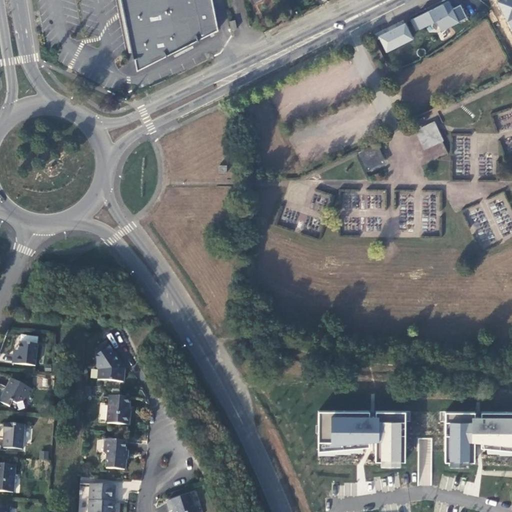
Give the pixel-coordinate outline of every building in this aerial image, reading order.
[(210,0),(120,0),(135,70),(216,29),(210,0)] [(449,0),(413,18),(419,31),(436,23),(440,31),(468,19),(461,5),(453,9),(449,0)] [(511,0),(500,0),(498,1),(511,32),(511,0)] [(405,22),(378,37),(386,54),(415,40),(405,22)] [(500,131),(511,126),(511,108),(494,116),(500,131)] [(433,124),(420,131),(426,144),(439,137),(433,124)] [(377,148),(363,155),(368,167),(383,160),(377,148)] [(21,343),(20,351),(20,356),(15,355),(14,364),(37,367),(39,345),(38,345),(39,338),(23,336),(22,343),(21,343)] [(98,355),(110,347),(107,341),(97,347),(98,355)] [(125,368),(110,347),(98,355),(97,366),(99,370),(97,379),(124,382),(125,368)] [(37,386),(47,386),(48,377),(37,377),(37,386)] [(35,392),(14,380),(1,402),(11,408),(14,403),(17,405),(25,403),(27,400),(30,402),(35,392)] [(130,398),(110,395),(108,423),(128,424),(130,413),(128,413),(130,398)] [(318,411),(318,457),(375,452),(375,463),(405,463),(405,412),(318,411)] [(474,453),(511,456),(511,412),(446,412),(445,464),(449,464),(449,469),(469,468),(469,464),(475,464),(474,453)] [(26,425),(5,424),(5,433),(6,433),(5,448),(24,450),(26,425)] [(126,441),(106,438),(105,453),(108,456),(106,467),(124,470),(127,451),(125,450),(126,441)] [(48,459),(49,451),(40,450),(39,459),(48,459)] [(16,466),(0,464),(0,491),(14,493),(16,466)] [(115,511),(116,502),(114,502),(116,485),(99,484),(98,487),(90,487),(88,511),(115,511)] [(190,494),(166,501),(170,511),(174,510),(174,511),(198,511),(198,509),(195,509),(190,494)]
